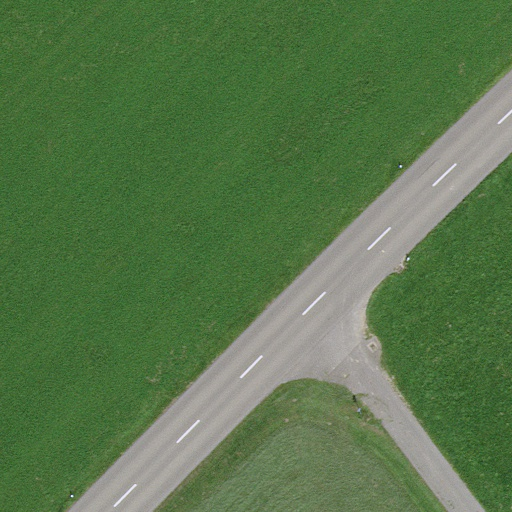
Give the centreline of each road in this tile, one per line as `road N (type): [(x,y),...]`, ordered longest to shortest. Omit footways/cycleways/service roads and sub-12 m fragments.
road 1 (tertiary): [(112,511),(511,117)]
road 2 (track): [(465,511),(311,308)]
